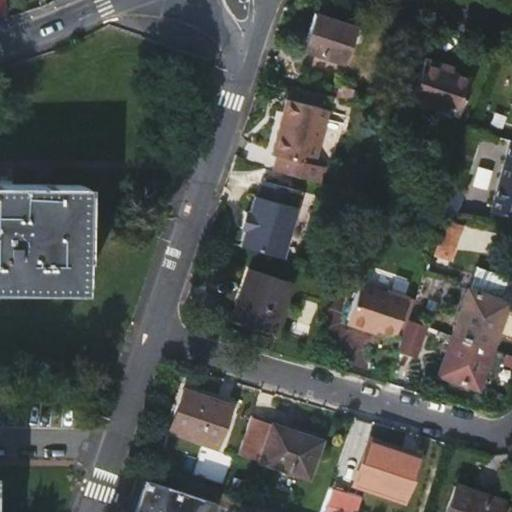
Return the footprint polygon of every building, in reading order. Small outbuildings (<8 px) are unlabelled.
[(0,0),(0,13),(8,14),(8,0),(0,0)] [(337,62),(348,30),(309,17),(299,50),(337,62)] [(442,60),(424,55),(410,97),(457,113),(470,75),(451,69),(440,65),(442,60)] [(453,64),(442,60),(440,65),(451,69),(453,64)] [(274,154),(271,167),(317,180),(320,166),(311,164),(326,108),(285,97),(270,153),(274,154)] [(511,137),(509,137),(489,209),(511,215),(511,137)] [(239,244),(281,255),(299,189),(261,179),(257,194),(253,193),(249,211),(244,227),(239,244)] [(16,184),(0,183),(0,288),(83,288),(84,260),(76,260),(77,184),(16,184)] [(462,190),(450,187),(448,192),(442,211),(455,215),(462,190)] [(244,227),(249,211),(244,209),(240,226),(244,227)] [(478,267),(491,236),(451,219),(438,251),(478,267)] [(244,271),(235,299),(244,303),(239,319),(271,330),(286,285),(244,271)] [(395,328),(408,289),(393,285),(392,287),(367,278),(355,313),(358,319),(368,323),(373,320),(383,324),(395,328)] [(406,317),(415,291),(408,289),(395,328),(402,330),(406,317)] [(468,294),(455,333),(493,345),(506,306),(468,294)] [(230,316),(239,319),(244,303),(235,299),(230,316)] [(409,353),(420,355),(428,323),(417,320),(409,353)] [(479,390),(493,345),(455,333),(449,350),(458,352),(452,368),(444,366),(440,377),(479,390)] [(449,350),(444,366),(452,368),(458,352),(449,350)] [(217,448),(227,419),(211,413),(214,402),(184,392),(170,433),(217,448)] [(230,407),(214,402),(211,413),(227,419),(230,407)] [(271,425),(249,418),(237,454),(260,462),(271,425)] [(309,478),(320,442),(271,425),(260,462),(309,478)] [(404,500),(414,469),(399,464),(401,455),(370,444),(357,485),(404,500)] [(351,484),(362,455),(346,449),(336,478),(351,484)] [(417,460),(401,455),(399,464),(414,469),(417,460)] [(214,511),(219,499),(149,475),(137,511),(139,511),(214,511)] [(443,511),(453,480),(438,475),(426,511),(443,511)] [(351,511),(357,494),(334,487),(325,511),(351,511)] [(492,511),(484,509),(487,498),(458,489),(451,511),(492,511)] [(500,511),(504,503),(487,498),(484,509),(492,511),(500,511)]
